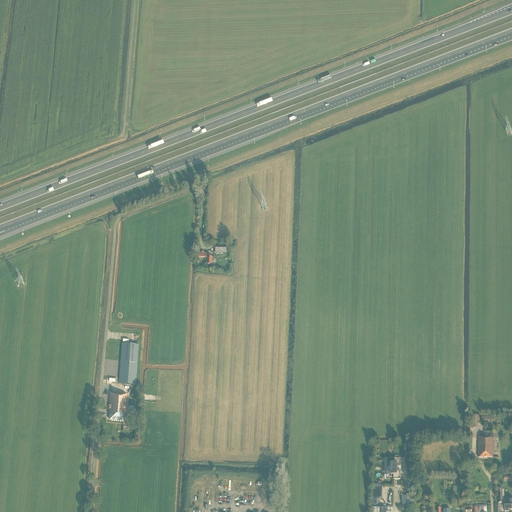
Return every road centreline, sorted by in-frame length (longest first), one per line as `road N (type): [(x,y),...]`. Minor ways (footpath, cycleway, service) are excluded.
road 1 (motorway): [(511,10),(0,207)]
road 2 (motorway): [(9,225),(511,32)]
road 3 (unclassified): [(89,511),(114,232)]
road 4 (track): [(114,232),(124,215),(198,188),(201,243)]
road 5 (unclassified): [(124,132),(134,0)]
